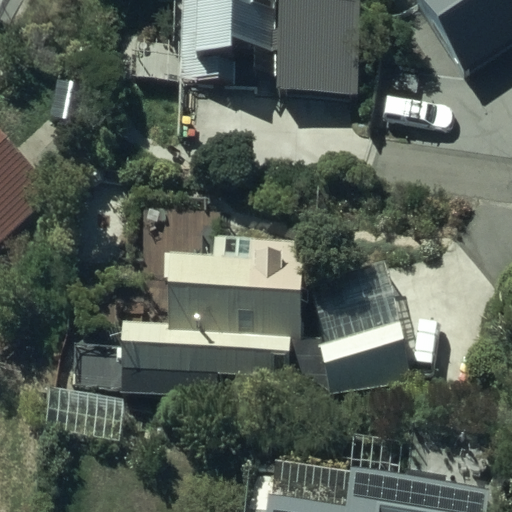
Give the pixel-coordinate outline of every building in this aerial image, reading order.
[(183,0),(183,85),(232,85),(232,64),(276,64),(276,8),(330,8),(330,0),(183,0)] [(511,0),(424,0),(413,7),(464,82),(511,50),(511,0)] [(0,252),(52,203),(0,151),(0,252)] [(304,251),(214,249),(213,267),(165,268),(166,339),(119,339),(119,363),(72,364),(72,399),(119,398),(119,410),(217,409),(217,393),(317,393),(317,352),(304,352),(304,251)] [(398,336),(319,361),(330,409),(415,388),(398,336)] [(509,448),(413,445),(412,495),(247,483),(244,511),(483,511),(484,505),(484,502),(508,503),(509,448)]
